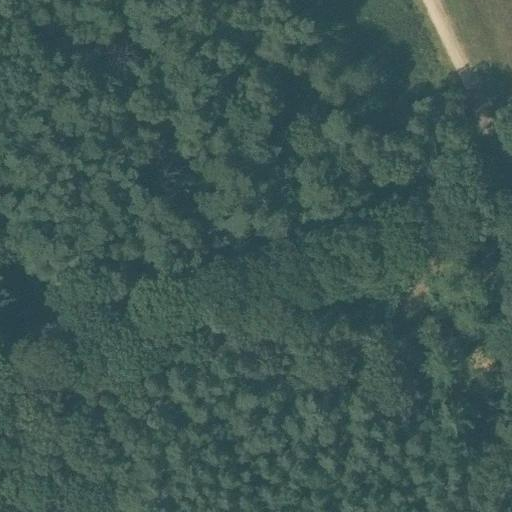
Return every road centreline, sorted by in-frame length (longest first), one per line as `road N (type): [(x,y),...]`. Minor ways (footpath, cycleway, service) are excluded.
road 1 (unknown): [(0,451),(43,424),(231,372),(330,395),(511,462)]
road 2 (track): [(511,172),(0,305)]
